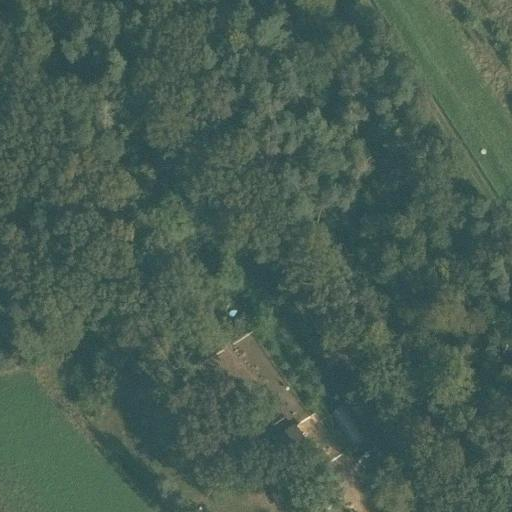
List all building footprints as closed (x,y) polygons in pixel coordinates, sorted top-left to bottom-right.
[(335,413),(349,448),(360,443),(346,408),(335,413)] [(273,444),(289,468),(311,453),(295,429),(273,444)] [(286,470),(298,487),(321,472),(328,467),(317,450),(311,453),(289,468),(286,470)] [(321,472),(298,487),(312,508),(334,492),(321,472)] [(381,506),(382,504),(401,492),(393,481),(373,494),(381,506)] [(334,492),(312,508),(314,511),(327,511),(342,502),(334,492)] [(393,511),(408,502),(401,492),(382,504),(387,511),(393,511)]
